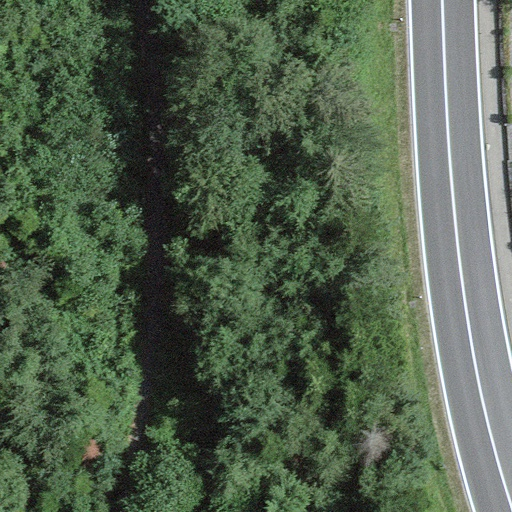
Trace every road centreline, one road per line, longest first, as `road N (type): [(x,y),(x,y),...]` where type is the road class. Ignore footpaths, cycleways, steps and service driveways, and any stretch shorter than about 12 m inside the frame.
road 1 (track): [(117,511),(160,262),(143,0)]
road 2 (secondary): [(511,503),(477,398),(446,137),(439,0)]
